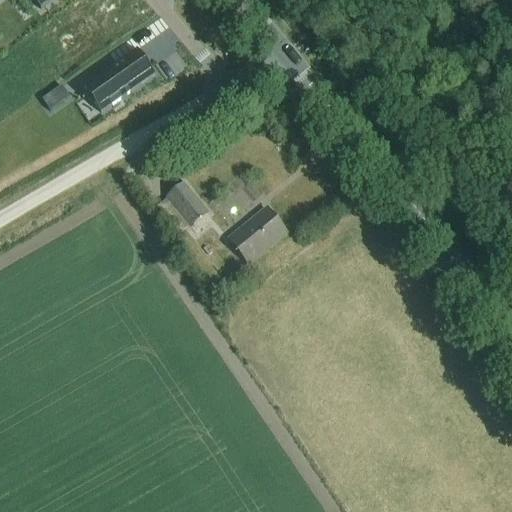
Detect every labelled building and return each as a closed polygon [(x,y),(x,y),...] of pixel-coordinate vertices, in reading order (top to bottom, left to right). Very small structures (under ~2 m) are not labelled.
[(32,0),(40,10),(54,0),(32,0)] [(137,50),(82,88),(101,115),(155,76),(137,50)] [(61,87),(42,101),(50,112),(69,98),(61,87)] [(208,213),(184,184),(154,209),(176,235),(187,225),(190,229),(208,213)] [(247,264),(285,234),(266,210),(228,240),(247,264)]
